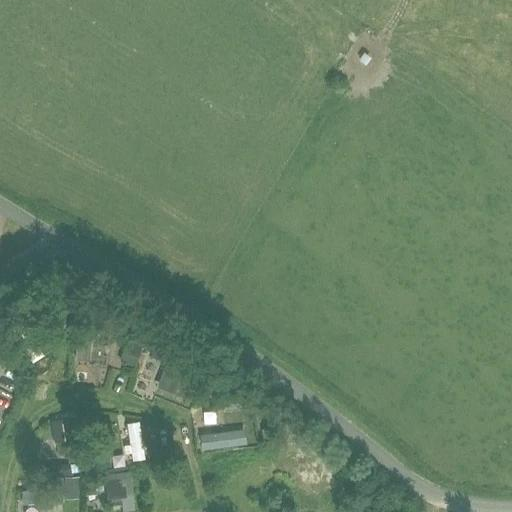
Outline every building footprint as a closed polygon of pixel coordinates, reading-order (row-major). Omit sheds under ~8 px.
[(23,324),(10,331),(26,358),(38,351),(23,324)] [(86,367),(86,353),(99,354),(99,338),(70,337),(69,366),(86,367)] [(316,460),(278,464),(279,476),(318,473),(316,460)] [(217,478),(263,477),(263,462),(217,463),(217,478)] [(103,504),(129,502),(127,473),(101,474),(103,504)] [(142,477),(143,497),(156,496),(155,493),(168,493),(168,486),(186,485),(185,474),(142,477)] [(387,482),(377,503),(394,511),(405,511),(414,495),(387,482)] [(148,511),(173,511),(173,498),(148,499),(148,511)]
